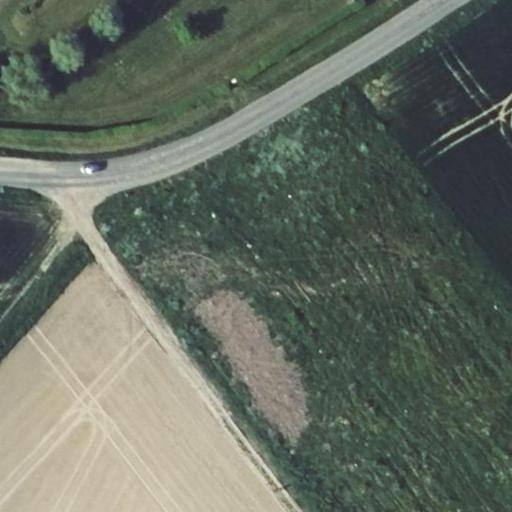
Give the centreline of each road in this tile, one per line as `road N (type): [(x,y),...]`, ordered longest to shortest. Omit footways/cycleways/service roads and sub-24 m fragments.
road 1 (tertiary): [(0,171),(99,176),(172,157),(232,130),(446,0)]
road 2 (track): [(79,223),(305,511)]
road 3 (track): [(0,316),(79,223),(99,176)]
